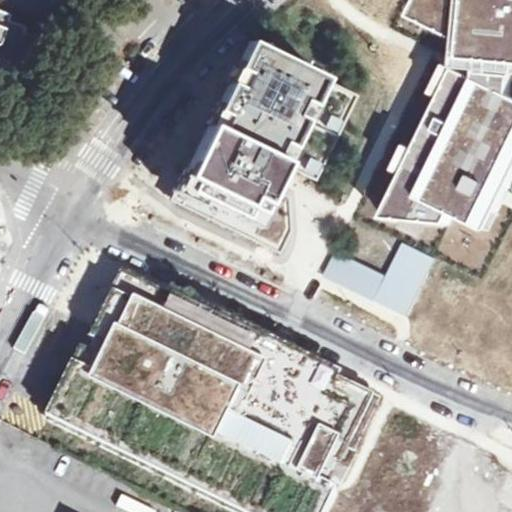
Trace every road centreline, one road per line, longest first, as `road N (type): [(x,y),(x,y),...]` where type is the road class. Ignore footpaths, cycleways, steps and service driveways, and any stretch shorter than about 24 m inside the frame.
road 1 (residential): [(85,205),(233,283),(511,409)]
road 2 (unclassified): [(0,366),(85,205)]
